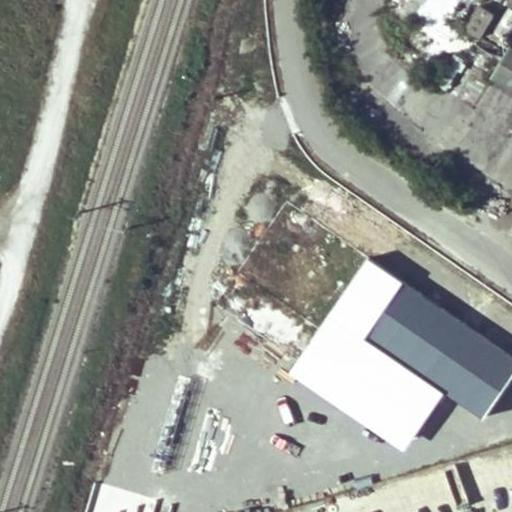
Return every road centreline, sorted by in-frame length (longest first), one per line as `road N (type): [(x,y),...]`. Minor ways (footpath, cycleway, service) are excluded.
road 1 (unclassified): [(511,271),(331,140),(296,77),(287,0)]
road 2 (track): [(0,320),(48,168),(85,0)]
